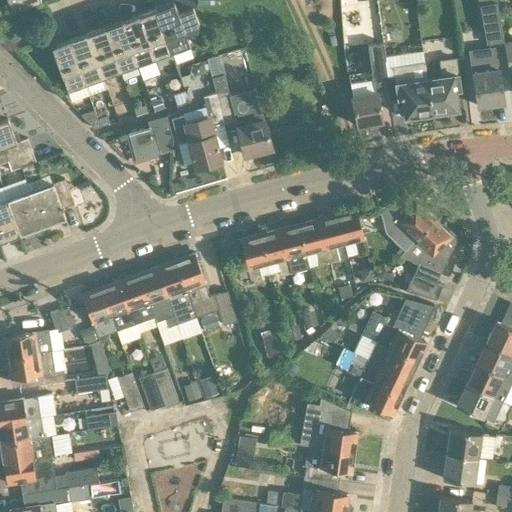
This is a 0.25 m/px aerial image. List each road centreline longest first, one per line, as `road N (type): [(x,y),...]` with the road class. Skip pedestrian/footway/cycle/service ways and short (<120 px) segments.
road 1 (residential): [(403,511),(433,375),(488,252),(460,150)]
road 2 (unclassified): [(152,227),(460,150)]
road 3 (unclassified): [(152,227),(0,64)]
road 4 (residential): [(196,511),(230,408),(185,404),(154,426)]
road 5 (unclassified): [(0,285),(152,227)]
